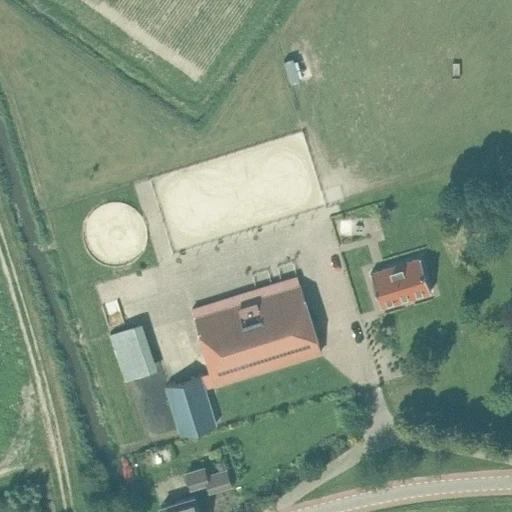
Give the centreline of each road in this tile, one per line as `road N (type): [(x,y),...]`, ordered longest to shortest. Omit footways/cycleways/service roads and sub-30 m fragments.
road 1 (track): [(0,259),(68,511)]
road 2 (secondary): [(315,511),(378,492),(511,484)]
